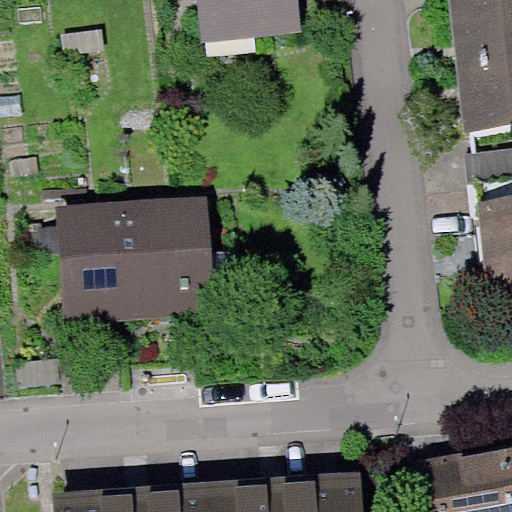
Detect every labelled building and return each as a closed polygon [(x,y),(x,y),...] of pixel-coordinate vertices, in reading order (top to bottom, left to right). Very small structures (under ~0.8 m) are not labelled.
[(323,0),(198,0),(199,53),(325,51),(323,0)] [(511,0),(504,0),(469,5),(491,148),(511,144),(511,0)] [(228,219),(69,222),(70,323),(230,320),(228,219)] [(511,219),(494,222),(508,312),(511,311),(511,219)] [(511,511),(511,464),(430,484),(436,511),(511,511)] [(372,511),(370,489),(117,511),(372,511)]
